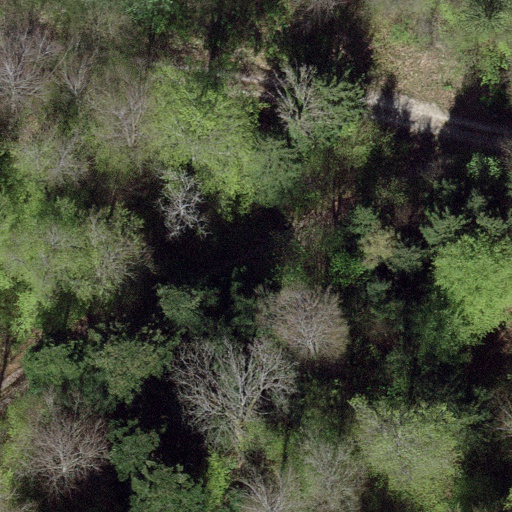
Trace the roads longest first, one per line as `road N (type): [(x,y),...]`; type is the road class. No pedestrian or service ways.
road 1 (track): [(0,413),(162,305),(489,139)]
road 2 (track): [(511,141),(387,106),(0,40)]
